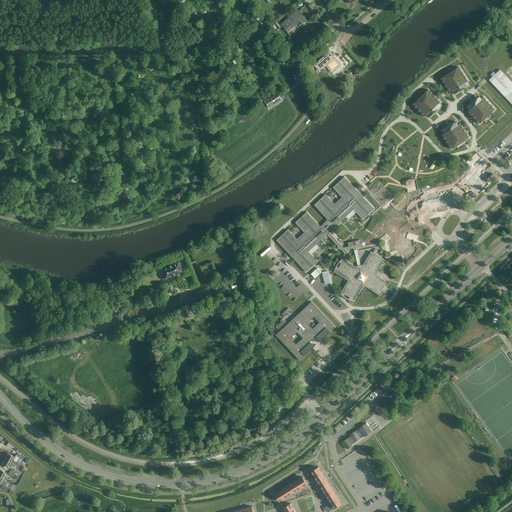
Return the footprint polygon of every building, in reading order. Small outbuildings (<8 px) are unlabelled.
[(306,20),(299,13),(295,17),(293,14),(281,24),(287,31),(297,22),(300,26),(306,20)] [(322,60),(317,65),(321,70),(327,64),(333,71),(340,65),(327,51),(320,57),(322,60)] [(459,67),(441,78),(450,92),(452,91),(454,94),(459,91),(463,89),(468,85),(466,83),(468,81),(459,67)] [(511,82),(500,70),(489,80),(511,104),(511,82)] [(429,90),(413,104),(425,116),(427,115),(429,117),(433,113),(434,113),(437,110),(441,106),(439,104),(440,102),(429,90)] [(281,100),(277,93),(264,101),(269,108),(281,100)] [(472,103),(468,107),(470,110),(468,112),(480,124),(495,109),(484,97),(482,99),(479,96),(475,100),(472,103)] [(445,134),(443,135),(452,149),(469,137),(460,123),(458,125),(456,122),(451,125),(448,127),(443,131),(445,134)] [(307,212),(296,223),(305,232),(297,239),(288,230),(277,240),(307,272),(318,262),(309,252),(327,235),(345,254),(348,252),(346,250),(354,248),(354,250),(358,266),(355,267),(342,259),(340,261),(339,263),(337,265),(336,267),(335,269),(334,272),(349,281),(341,292),(341,293),(342,295),(344,297),(347,298),(349,300),(352,301),(354,301),(363,287),(366,287),(380,295),(381,294),(382,293),(383,291),(385,290),(386,287),(388,284),(388,282),(376,274),(384,260),(383,258),(380,256),(377,254),(374,253),(371,252),(363,265),(361,265),(357,250),(357,248),(378,243),(377,242),(386,233),(387,234),(387,235),(390,239),(388,241),(390,250),(389,250),(390,252),(396,250),(397,254),(404,256),(403,258),(408,260),(416,252),(415,247),(413,247),(412,241),(406,239),(408,233),(399,230),(399,231),(398,230),(414,216),(416,218),(415,219),(416,226),(423,224),(422,220),(423,219),(422,218),(430,210),(427,207),(426,208),(423,206),(423,205),(428,201),(439,198),(441,209),(460,204),(458,198),(455,199),(453,191),(455,191),(456,189),(457,190),(466,182),(477,193),(470,200),(464,201),(465,203),(471,202),(497,177),(493,173),(488,178),(483,173),(490,167),(483,160),(481,162),(479,160),(482,158),(477,154),(467,163),(471,167),(453,185),(442,188),(441,186),(455,180),(452,174),(434,182),(436,188),(439,186),(440,188),(436,189),(435,188),(434,190),(433,189),(431,190),(431,189),(429,191),(427,191),(424,194),(422,192),(421,190),(404,193),(405,194),(406,198),(394,209),(389,203),(382,211),(391,221),(387,224),(386,223),(383,225),(384,226),(382,228),(383,229),(382,231),(380,229),(375,234),(378,236),(372,241),(360,244),(359,240),(348,243),(349,246),(344,248),(330,232),(354,210),(363,219),(374,209),(345,177),(333,188),(342,197),(335,204),(326,195),(314,205),(328,220),(321,227),(307,212)] [(463,160),(459,163),(464,169),(468,165),(463,160)] [(166,278),(166,279),(183,272),(179,262),(162,269),(164,274),(161,275),(163,280),(166,278)] [(315,279),(322,272),(318,268),(311,274),(315,279)] [(311,340),(313,342),(316,339),(314,338),(316,336),(320,341),(335,327),(312,302),(276,335),(299,360),(314,346),(310,342),(311,340)] [(286,360),(290,356),(286,351),(281,356),(286,360)] [(372,431),(366,423),(350,435),(351,436),(342,443),(346,449),(347,448),(348,449),(353,445),(352,444),(364,435),(365,437),(372,431)] [(12,463),(15,457),(7,453),(4,458),(12,463)] [(9,468),(12,463),(4,458),(1,464),(9,468)] [(328,511),(341,504),(318,467),(307,474),(310,479),(314,476),(331,503),(325,507),(325,508),(327,511),(328,511),(327,511),(328,511)] [(6,483),(5,482),(6,480),(4,479),(0,476),(0,483),(2,485),(1,488),(7,491),(9,488),(5,485),(6,483)] [(279,502),(307,484),(302,477),(275,494),(279,502)] [(296,511),(291,503),(283,508),(285,511),(296,511)]
